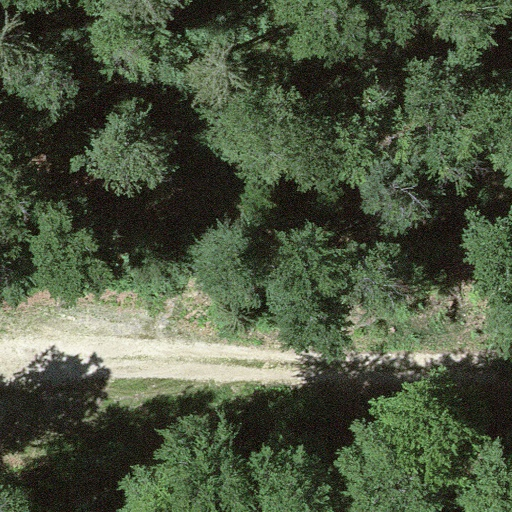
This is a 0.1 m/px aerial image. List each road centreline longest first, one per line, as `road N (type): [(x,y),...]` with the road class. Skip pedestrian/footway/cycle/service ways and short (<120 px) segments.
road 1 (track): [(0,358),(511,369)]
road 2 (track): [(439,368),(278,511)]
